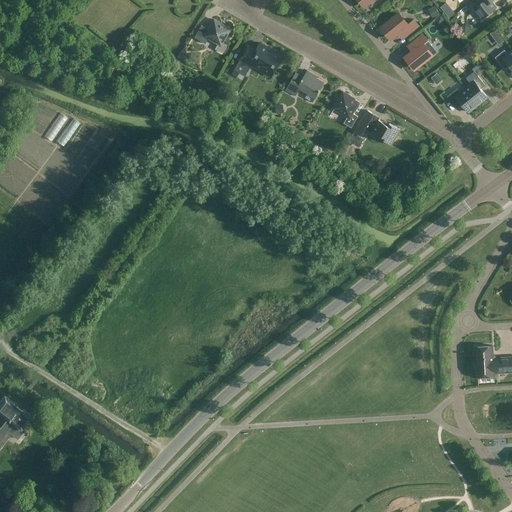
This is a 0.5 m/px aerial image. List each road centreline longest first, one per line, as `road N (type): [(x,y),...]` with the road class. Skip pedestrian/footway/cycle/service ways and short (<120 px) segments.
road 1 (tertiary): [(114,511),(228,392),(492,188)]
road 2 (track): [(192,158),(48,360),(30,364),(0,346)]
road 3 (track): [(375,276),(310,221),(233,175),(125,141)]
road 4 (residential): [(430,111),(253,22)]
road 5 (residential): [(511,496),(461,416),(454,337),(463,321)]
road 6 (residential): [(430,111),(340,0)]
road 7 (track): [(169,452),(52,377)]
